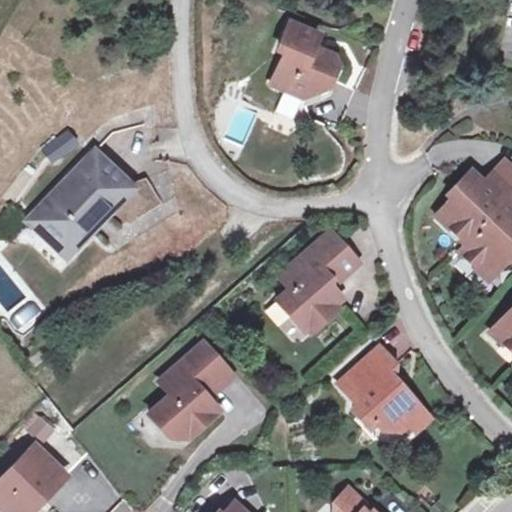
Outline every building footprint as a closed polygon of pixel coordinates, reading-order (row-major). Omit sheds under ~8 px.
[(292,22),(280,50),(287,53),(280,70),(281,79),(290,82),(286,91),(302,98),(319,91),(325,77),(331,80),(337,66),(333,55),(314,47),(319,34),(292,22)] [(280,70),(274,86),(286,91),(290,82),(281,79),(280,70)] [(319,91),(302,98),(305,106),(330,96),(336,83),(331,80),(325,77),(319,91)] [(66,130),(42,151),(57,167),(80,146),(66,130)] [(95,151),(38,210),(48,221),(38,232),(61,255),(77,240),(80,243),(94,230),(90,226),(102,215),(105,218),(118,204),(115,201),(130,185),(95,151)] [(459,193),(444,208),(455,218),(447,226),(466,245),(459,251),(477,269),(485,261),(495,271),(511,254),(511,218),(509,216),(511,212),(511,169),(505,163),(490,178),(503,190),(490,203),(477,191),(483,185),(471,172),(455,189),(459,193)] [(483,185),(477,191),(490,203),(503,190),(490,178),(483,185)] [(444,208),(436,216),(447,226),(455,218),(444,208)] [(38,210),(27,221),(38,232),(48,221),(38,210)] [(94,230),(105,218),(102,215),(90,226),(94,230)] [(290,289),(278,301),(305,331),(342,299),(331,286),(331,280),(340,280),(358,264),(330,231),(279,277),(290,289)] [(485,261),(477,269),(487,279),(495,271),(485,261)] [(511,309),(499,323),(510,333),(502,342),(511,350),(511,309)] [(499,323),(491,331),(502,342),(510,333),(499,323)] [(172,394),(150,413),(170,437),(188,438),(218,411),(207,399),(205,396),(207,390),(229,372),(203,343),(160,381),(172,394)] [(378,349),(339,384),(358,405),(353,410),(370,429),(376,423),(383,430),(400,431),(409,423),(422,411),(387,372),(395,366),(378,349)] [(207,390),(205,396),(207,399),(233,377),(229,372),(207,390)] [(422,411),(409,423),(417,431),(430,419),(422,411)] [(40,417),(28,431),(41,444),(54,430),(40,417)] [(65,476),(35,446),(0,481),(0,510),(1,511),(30,511),(31,505),(39,496),(43,499),(65,476)] [(349,489),(335,504),(334,511),(365,511),(368,508),(349,489)] [(244,511),(235,503),(226,511),(244,511)]
